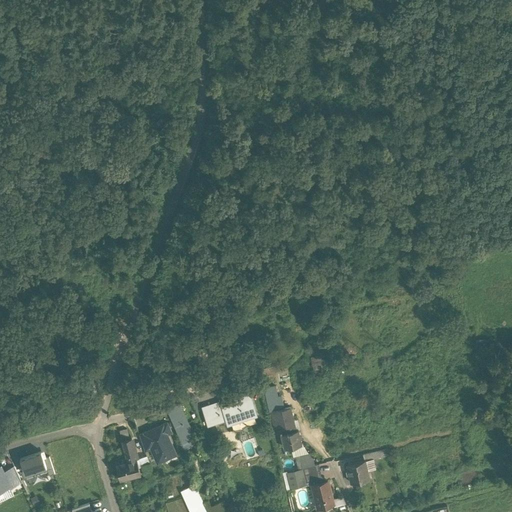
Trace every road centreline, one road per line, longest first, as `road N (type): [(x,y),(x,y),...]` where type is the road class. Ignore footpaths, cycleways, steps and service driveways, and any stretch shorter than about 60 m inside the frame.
road 1 (unclassified): [(98,426),(199,132),(202,0)]
road 2 (residential): [(283,374),(353,511)]
